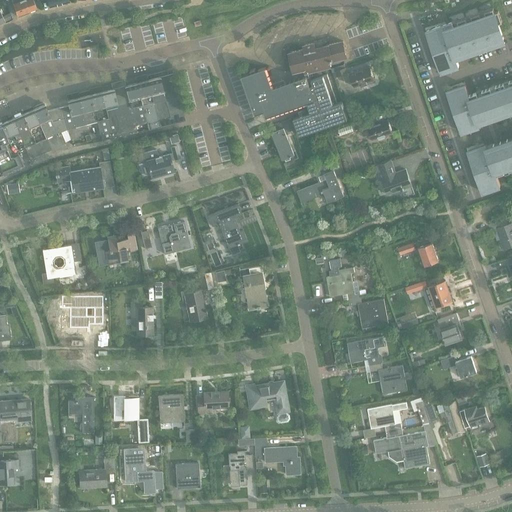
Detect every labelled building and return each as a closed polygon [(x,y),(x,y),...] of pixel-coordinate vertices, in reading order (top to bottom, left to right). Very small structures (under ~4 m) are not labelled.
[(11,0),(15,9),(17,16),(18,15),(19,16),(28,13),(28,12),(36,9),(36,8),(32,0),(11,0)] [(493,8),(484,11),(486,15),(481,17),(480,13),(471,16),(472,20),(467,21),(466,17),(457,20),(459,24),(454,26),(452,22),(427,31),(432,46),(435,45),(439,56),(436,57),(441,72),(459,66),(456,59),(464,57),(463,52),(504,38),(498,23),(502,22),(498,11),(495,12),(493,8)] [(10,14),(2,18),(4,21),(5,23),(12,19),(12,18),(10,14)] [(330,66),(329,61),(347,57),(343,41),(315,47),(314,43),(304,45),(304,49),(288,53),(293,71),(304,69),(305,72),(305,75),(272,87),(265,67),(256,70),(255,68),(250,70),(251,72),(241,75),(255,114),(264,110),(266,116),(307,102),(310,112),(293,118),(300,135),(348,118),(341,101),(337,102),(327,74),(311,80),(310,78),(312,79),(312,73),(310,73),(311,71),(330,66)] [(346,67),(335,71),(336,72),(332,73),(334,78),(337,77),(343,75),(346,83),(352,80),(354,86),(360,84),(361,87),(368,85),(367,82),(374,79),(371,68),(350,74),(348,73),(346,67)] [(173,73),(148,79),(153,102),(159,127),(185,120),(173,73)] [(148,79),(137,82),(147,122),(148,129),(159,127),(153,102),(148,79)] [(511,80),(509,81),(510,85),(505,86),(504,83),(495,86),(496,90),(491,91),(490,88),(482,91),(483,94),(478,96),(477,92),(469,95),(465,85),(447,91),(453,106),(456,105),(459,116),(456,117),(462,132),(479,126),(479,124),(487,122),(485,117),(511,108),(511,141),(495,147),(494,143),(486,146),(486,144),(468,151),(473,166),(476,165),(480,176),(477,177),(482,192),(500,185),(497,175),(504,172),(503,169),(508,167),(509,171),(511,169),(511,80)] [(138,131),(137,125),(147,122),(137,82),(102,91),(113,137),(138,131)] [(102,91),(91,94),(103,140),(113,137),(102,91)] [(97,121),(102,140),(103,140),(91,94),(80,97),(86,124),(97,121)] [(70,105),(62,107),(68,129),(86,124),(80,97),(68,100),(70,105)] [(61,132),(67,129),(68,129),(62,107),(47,111),(44,104),(34,109),(52,150),(66,144),(61,132)] [(34,109),(23,114),(36,142),(38,141),(43,153),(52,150),(34,109)] [(39,155),(33,143),(36,142),(23,114),(13,118),(28,153),(31,159),(39,155)] [(2,123),(4,128),(9,140),(11,146),(13,152),(18,151),(20,157),(28,153),(13,118),(2,123)] [(294,155),(286,133),(295,129),(291,118),(279,123),(282,128),(274,131),(284,159),(294,155)] [(367,126),(364,120),(337,129),(340,136),(354,131),(353,130),(355,130),(367,126)] [(386,138),(384,134),(392,132),(388,120),(368,127),(372,139),(378,137),(379,140),(386,138)] [(4,128),(1,123),(1,122),(0,122),(0,175),(23,166),(22,163),(23,162),(20,157),(18,151),(13,152),(11,146),(9,140),(4,128)] [(169,137),(171,144),(180,142),(178,134),(169,137)] [(173,161),(172,159),(181,157),(178,146),(171,147),(173,153),(159,157),(157,149),(144,152),(151,177),(175,171),(172,161),(173,161)] [(23,162),(31,159),(28,153),(20,157),(23,162)] [(327,202),(344,195),(336,176),(342,173),(338,159),(315,168),(318,175),(324,173),(327,179),(297,191),(301,201),(323,192),(327,202)] [(411,186),(405,169),(395,173),(391,160),(378,164),(383,178),(381,178),(387,194),(411,186)] [(99,163),(99,167),(70,172),(69,166),(55,168),(57,182),(71,180),(73,192),(104,187),(102,176),(112,174),(110,161),(99,163)] [(16,183),(6,185),(8,193),(18,192),(16,183)] [(244,188),(234,192),(238,201),(248,197),(244,188)] [(238,203),(208,215),(212,225),(218,223),(228,247),(247,239),(242,229),(239,230),(233,217),(237,216),(242,214),(238,203)] [(507,224),(496,228),(503,249),(511,245),(511,215),(505,218),(507,224)] [(160,227),(166,253),(192,247),(186,221),(160,227)] [(145,248),(152,247),(147,230),(141,232),(145,248)] [(100,264),(129,258),(127,247),(130,246),(131,250),(137,249),(134,232),(128,233),(129,238),(117,240),(117,236),(108,237),(108,239),(101,240),(102,251),(97,252),(100,264)] [(414,242),(398,247),(401,254),(416,249),(414,242)] [(419,247),(425,266),(439,261),(433,243),(419,247)] [(81,253),(72,254),(71,245),(42,249),(46,272),(42,273),(43,283),(53,281),(52,277),(75,273),(73,262),(82,260),(81,253)] [(330,276),(326,276),(330,296),(347,293),(348,299),(361,297),(361,296),(360,290),(355,291),(351,273),(355,272),(354,267),(339,270),(339,267),(342,267),(340,258),(330,260),(331,270),(329,271),(330,276)] [(265,287),(261,265),(239,269),(240,276),(243,275),(250,309),(267,306),(264,288),(265,287)] [(224,270),(212,272),(215,288),(218,287),(216,282),(226,280),(224,270)] [(208,289),(215,288),(212,272),(205,273),(208,289)] [(452,300),(445,280),(424,288),(431,308),(452,300)] [(162,282),(154,282),(155,298),(163,298),(162,282)] [(421,282),(410,286),(412,292),(423,288),(421,282)] [(185,294),(190,321),(208,317),(203,290),(185,294)] [(103,324),(103,297),(62,296),(62,306),(61,306),(60,306),(60,308),(61,308),(70,308),(70,328),(87,328),(87,329),(87,332),(89,332),(89,329),(89,324),(103,324)] [(361,297),(348,299),(349,306),(358,304),(362,328),(388,323),(384,299),(362,302),(361,297)] [(138,306),(138,334),(153,334),(153,306),(138,306)] [(414,312),(399,318),(403,329),(418,323),(414,312)] [(441,330),(446,344),(462,338),(458,327),(461,326),(457,313),(438,319),(441,330)] [(0,339),(10,339),(9,326),(6,326),(5,316),(0,316),(0,339)] [(99,328),(99,336),(107,336),(107,328),(99,328)] [(368,358),(370,364),(382,362),(383,361),(382,355),(379,353),(378,347),(385,345),(383,336),(348,342),(351,362),(368,358)] [(471,356),(456,361),(454,356),(441,360),(443,368),(457,364),(461,376),(476,371),(471,356)] [(411,359),(414,367),(427,363),(426,358),(415,361),(414,358),(411,359)] [(407,389),(402,365),(398,366),(383,368),(382,362),(370,364),(371,371),(379,369),(383,393),(403,390),(407,389)] [(279,414),(276,417),(277,421),(280,422),(287,421),(289,418),(288,414),(285,413),(285,410),(288,410),(283,381),(255,386),(256,392),(250,393),(252,406),(266,403),(265,398),(276,396),(279,414)] [(205,408),(228,407),(227,391),(204,392),(204,396),(197,397),(198,411),(205,410),(205,408)] [(159,395),(160,422),(184,420),(183,394),(159,395)] [(82,432),(94,432),(94,396),(74,396),(74,400),(68,400),(68,411),(82,411),(82,432)] [(124,418),(139,418),(139,396),(114,396),(114,418),(124,418)] [(432,421),(438,419),(430,397),(415,402),(422,424),(429,422),(432,421)] [(30,399),(0,401),(0,418),(31,416),(30,399)] [(468,405),(469,407),(460,410),(457,408),(455,400),(444,404),(446,411),(454,435),(466,431),(465,427),(480,423),(482,423),(487,422),(488,420),(489,419),(485,406),(477,409),(476,406),(474,406),(473,404),(468,405)] [(385,431),(403,428),(399,409),(407,408),(406,401),(368,408),(371,428),(384,425),(385,431)] [(404,434),(403,428),(385,431),(386,437),(383,437),(383,438),(373,440),(376,453),(388,451),(389,456),(397,462),(404,460),(406,468),(429,463),(426,446),(427,446),(427,447),(437,445),(431,428),(430,424),(424,425),(425,430),(404,434)] [(138,442),(149,441),(147,427),(137,427),(138,442)] [(245,427),(240,427),(241,438),(249,437),(249,429),(245,427)] [(186,430),(187,441),(196,441),(196,429),(186,430)] [(266,437),(254,438),(255,456),(265,455),(265,461),(283,460),(284,464),(286,464),(286,474),(300,473),(299,457),(297,457),(296,445),(266,447),(266,437)] [(247,484),(246,469),(253,469),(252,454),(245,454),(245,450),(237,450),(237,453),(229,454),(231,485),(247,484)] [(23,470),(36,470),(35,451),(23,451),(23,470)] [(488,463),(485,453),(478,456),(480,465),(488,463)] [(145,480),(146,491),(155,490),(155,487),(154,471),(154,470),(145,471),(144,454),(125,455),(126,481),(145,480)] [(82,470),(79,470),(80,488),(106,486),(105,472),(115,472),(114,458),(104,458),(104,469),(83,470),(82,470)] [(0,482),(14,482),(14,467),(19,466),(19,459),(0,460),(0,482)] [(177,463),(177,487),(200,487),(200,477),(199,477),(198,463),(177,463)] [(164,470),(154,471),(155,487),(165,486),(164,470)]
